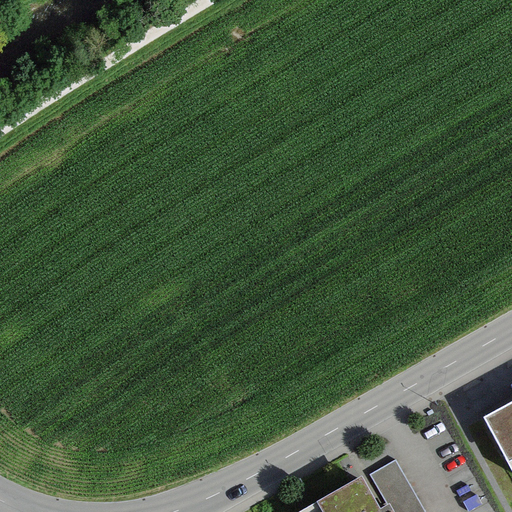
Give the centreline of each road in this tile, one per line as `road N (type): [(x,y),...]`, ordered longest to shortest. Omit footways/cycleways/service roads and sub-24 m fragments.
road 1 (tertiary): [(511,329),(177,511)]
road 2 (track): [(214,0),(0,131)]
